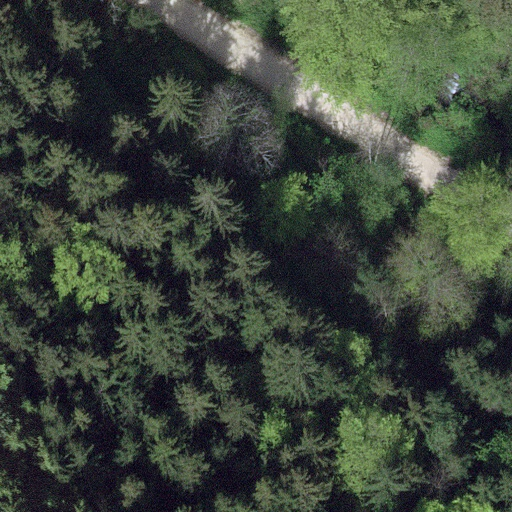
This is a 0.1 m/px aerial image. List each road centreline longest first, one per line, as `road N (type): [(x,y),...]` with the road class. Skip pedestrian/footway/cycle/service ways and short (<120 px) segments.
road 1 (track): [(80,0),(132,115),(343,335),(511,469)]
road 2 (track): [(152,0),(511,223)]
